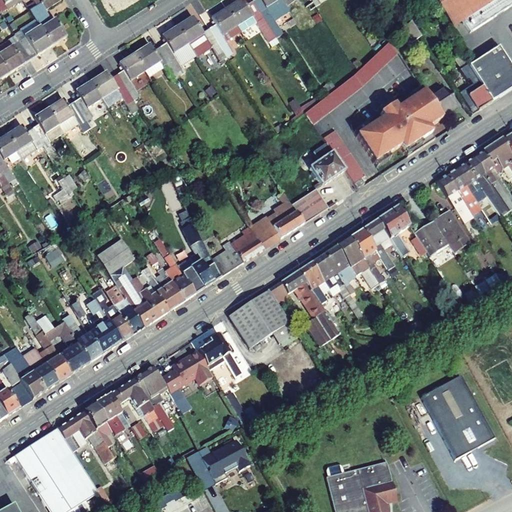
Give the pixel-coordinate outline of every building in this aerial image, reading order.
[(0,0),(0,14),(6,10),(7,11),(22,1),(21,0),(0,0)] [(31,0),(33,3),(26,7),(29,12),(47,0),(31,0)] [(51,48),(65,39),(54,21),(51,23),(44,11),(61,1),(60,0),(47,0),(29,12),(35,23),(39,29),(51,48)] [(273,22),(289,13),(285,7),(280,0),(256,0),(252,3),(276,40),(282,36),(273,22)] [(310,12),(316,8),(313,3),(310,0),(280,0),(285,7),(295,0),(300,0),(306,8),(307,7),(310,12)] [(435,0),(453,27),(495,0),(435,0)] [(256,25),(269,44),(276,40),(252,3),(246,7),(242,1),(226,10),(241,33),(241,34),(256,25)] [(241,33),(226,10),(211,20),(215,26),(209,30),(227,58),(233,54),(225,42),(241,33)] [(219,63),(227,58),(209,30),(202,34),(192,18),(177,28),(196,58),(210,49),(219,63)] [(290,28),(296,24),(293,20),(287,23),(290,28)] [(408,46),(421,38),(411,22),(400,33),(408,46)] [(39,29),(35,23),(14,36),(18,43),(25,39),(24,38),(39,29)] [(181,67),(196,58),(177,28),(162,38),(166,45),(160,49),(178,78),(185,73),(181,67)] [(29,61),(51,48),(39,29),(24,38),(25,39),(18,43),(29,61)] [(375,43),(371,36),(366,39),(370,46),(375,43)] [(271,48),(278,44),(276,40),(269,44),(271,48)] [(0,54),(12,48),(8,42),(0,46),(0,54)] [(29,61),(18,43),(12,48),(0,54),(0,62),(8,75),(23,66),(23,65),(29,61)] [(317,105),(306,113),(305,114),(312,125),(362,87),(398,55),(390,43),(357,73),(350,79),(336,90),(328,96),(317,105)] [(145,72),(159,63),(163,70),(171,82),(178,78),(160,49),(153,53),(149,46),(134,56),(145,72)] [(470,69),(492,103),(511,89),(511,66),(499,47),(469,68),(470,69)] [(130,82),(145,72),(134,56),(119,65),(123,72),(117,76),(133,101),(139,97),(130,82)] [(454,61),(460,70),(468,66),(461,56),(455,60),(454,61)] [(0,80),(8,75),(0,62),(0,80)] [(149,79),(163,70),(159,63),(145,72),(149,79)] [(471,102),(478,112),(492,103),(470,69),(463,74),(475,92),(468,97),(471,102)] [(131,115),(139,111),(135,105),(133,101),(117,76),(110,80),(106,74),(91,83),(101,100),(107,109),(121,99),(131,115)] [(328,96),(336,90),(331,82),(323,88),(328,96)] [(86,110),(101,100),(91,83),(75,93),(80,100),(73,104),(88,126),(93,122),(86,110)] [(210,98),(216,93),(212,87),(205,92),(210,98)] [(427,100),(440,119),(446,114),(444,111),(455,104),(445,89),(427,100)] [(410,102),(423,94),(421,90),(407,99),(410,102)] [(428,130),(441,121),(440,119),(427,100),(423,94),(410,102),(397,111),(394,106),(380,115),(383,120),(370,128),(357,137),(374,164),(388,156),(401,147),(408,158),(422,149),(415,138),(428,130)] [(306,113),(317,105),(314,100),(306,105),(308,107),(305,110),(306,113)] [(83,135),(90,130),(88,126),(73,104),(67,108),(63,101),(48,110),(64,134),(77,126),(83,135)] [(377,111),(380,115),(394,106),(392,102),(377,111)] [(465,105),(472,116),(478,112),(471,102),(465,105)] [(123,113),(128,110),(124,104),(120,107),(123,113)] [(50,144),(64,134),(48,110),(34,119),(38,126),(32,130),(43,147),(47,154),(53,150),(50,144)] [(305,114),(306,113),(305,110),(295,117),(297,120),(305,114)] [(284,130),(297,120),(295,117),(282,127),(284,130)] [(444,125),(441,121),(428,130),(430,134),(444,125)] [(354,133),(357,137),(370,128),(368,124),(354,133)] [(273,130),(277,134),(284,129),(280,125),(273,130)] [(32,130),(25,134),(21,127),(7,137),(17,153),(22,161),(43,147),(32,130)] [(345,173),(352,184),(360,179),(364,176),(334,132),(322,140),(326,145),(345,173)] [(501,141),(511,158),(511,133),(511,134),(501,141)] [(3,162),(17,153),(7,137),(0,141),(0,171),(8,185),(15,180),(3,162)] [(511,158),(501,141),(482,153),(493,170),(496,175),(502,171),(507,179),(509,180),(511,178),(511,158)] [(321,187),(322,188),(345,173),(326,145),(312,154),(318,163),(309,169),(318,183),(313,187),(315,190),(321,187)] [(54,165),(60,160),(53,150),(47,154),(54,165)] [(511,207),(489,172),(493,170),(482,153),(473,159),(508,213),(511,210),(511,207)] [(388,156),(374,164),(377,168),(390,160),(388,156)] [(508,213),(473,159),(464,165),(482,192),(486,190),(504,217),(508,213)] [(476,196),(482,192),(464,165),(455,171),(472,198),(476,196)] [(8,185),(0,171),(0,187),(5,195),(6,195),(12,191),(8,185)] [(471,216),(480,211),(477,205),(472,198),(455,171),(445,177),(471,216)] [(83,181),(88,176),(83,172),(79,177),(83,181)] [(180,208),(184,206),(169,173),(165,175),(180,208)] [(72,193),(76,189),(68,177),(63,180),(72,193)] [(463,225),(473,219),(471,216),(445,177),(436,183),(463,225)] [(356,190),(365,184),(360,179),(352,184),(356,190)] [(58,202),(72,193),(63,180),(58,183),(62,191),(53,197),(57,202),(58,202)] [(303,226),(328,209),(315,190),(290,207),(303,226)] [(60,205),(74,196),(72,193),(58,202),(60,205)] [(290,207),(283,196),(278,199),(283,206),(276,210),(276,215),(267,222),(263,221),(248,230),(263,252),(303,226),(290,207)] [(480,202),(476,196),(472,198),(477,205),(480,202)] [(195,296),(219,280),(211,263),(184,206),(180,208),(173,211),(190,247),(196,255),(177,268),(195,296)] [(409,228),(397,209),(377,222),(388,239),(401,259),(405,257),(407,255),(407,251),(405,247),(397,236),(409,228)] [(469,244),(449,213),(433,222),(454,254),(469,244)] [(394,268),(379,245),(388,239),(377,222),(361,232),(379,260),(388,272),(394,268)] [(426,254),(429,259),(434,255),(438,256),(441,254),(442,250),(448,247),(432,223),(425,228),(426,230),(422,232),(421,230),(414,235),(416,239),(426,254)] [(223,247),(227,253),(237,268),(263,252),(248,230),(248,229),(241,233),(244,237),(231,246),(229,243),(223,247)] [(71,234),(75,240),(81,236),(77,230),(71,234)] [(372,264),(379,260),(361,232),(349,240),(379,285),(384,282),(372,264)] [(65,245),(70,242),(67,236),(62,239),(65,245)] [(421,257),(426,254),(416,239),(411,242),(421,257)] [(164,273),(184,303),(195,296),(177,268),(159,240),(154,244),(171,269),(164,273)] [(377,294),(382,290),(379,285),(349,240),(335,249),(355,278),(360,285),(363,283),(362,282),(359,276),(363,273),(367,279),(373,289),(374,288),(377,294)] [(120,294),(124,301),(143,329),(167,314),(150,287),(144,290),(136,278),(131,281),(123,268),(134,261),(121,242),(96,258),(120,294)] [(33,253),(40,249),(36,244),(30,248),(33,253)] [(347,283),(355,278),(335,249),(324,256),(349,296),(354,293),(347,283)] [(44,258),(53,269),(64,261),(55,250),(44,258)] [(228,274),(237,268),(227,253),(219,258),(228,274)] [(146,258),(152,267),(158,263),(152,254),(146,258)] [(345,299),(349,296),(324,256),(311,264),(333,297),(339,293),(344,300),(345,299)] [(219,280),(228,274),(219,258),(211,263),(219,280)] [(298,273),(320,306),(326,302),(326,301),(333,297),(311,264),(298,273)] [(105,284),(95,269),(91,272),(101,287),(105,284)] [(150,287),(167,314),(184,303),(164,273),(162,270),(157,273),(160,277),(155,280),(148,269),(141,273),(150,287)] [(59,281),(64,278),(61,273),(52,278),(74,314),(94,301),(91,297),(90,294),(73,304),(59,281)] [(319,349),(339,337),(320,306),(298,273),(268,292),(278,308),(289,300),(287,296),(294,292),(312,321),(304,326),(319,349)] [(362,282),(367,279),(363,273),(359,276),(362,282)] [(496,276),(502,286),(511,280),(511,279),(509,275),(508,276),(507,275),(504,277),(501,273),(496,276)] [(485,282),(491,292),(502,286),(496,276),(496,275),(485,282)] [(75,291),(81,287),(78,281),(71,286),(75,291)] [(118,304),(114,298),(105,284),(101,287),(113,306),(133,336),(143,329),(124,301),(118,304)] [(94,301),(121,344),(133,336),(113,306),(107,310),(105,306),(106,301),(100,291),(91,297),(94,301)] [(249,350),(272,335),(279,345),(280,344),(294,335),(295,334),(278,308),(268,292),(228,318),(249,350)] [(114,298),(118,304),(124,301),(120,294),(114,298)] [(360,323),(365,320),(364,319),(352,299),(347,302),(360,323)] [(74,314),(88,336),(101,356),(121,344),(94,301),(74,314)] [(36,337),(37,336),(46,351),(45,351),(51,361),(45,365),(58,385),(71,376),(36,323),(31,314),(24,319),(36,337)] [(36,323),(71,376),(89,364),(66,328),(63,324),(54,330),(45,317),(36,323)] [(84,339),(74,323),(66,328),(89,364),(101,356),(88,336),(84,339)] [(298,339),(294,335),(280,344),(283,349),(298,339)] [(197,353),(206,369),(208,367),(213,364),(215,368),(224,363),(235,381),(242,376),(219,337),(209,343),(210,345),(206,347),(203,347),(198,350),(198,352),(197,353)] [(22,358),(16,349),(0,358),(0,364),(5,361),(32,402),(45,393),(22,358)] [(22,358),(45,393),(58,385),(45,365),(39,355),(35,349),(22,358)] [(45,365),(51,361),(45,351),(39,355),(45,365)] [(167,391),(169,395),(194,379),(199,387),(212,379),(206,369),(197,353),(188,358),(188,360),(182,364),(180,361),(171,367),(174,372),(160,381),(166,390),(167,391)] [(486,370),(504,404),(511,400),(511,369),(506,359),(486,370)] [(0,368),(3,374),(0,375),(0,377),(21,409),(32,402),(5,361),(0,364),(0,368)] [(162,425),(168,433),(174,430),(158,405),(163,402),(159,396),(158,395),(166,390),(152,368),(133,380),(159,420),(160,422),(162,425)] [(0,407),(7,418),(19,410),(21,409),(0,377),(0,407)] [(454,461),(494,440),(460,377),(421,399),(454,461)] [(149,426),(159,420),(133,380),(109,396),(116,407),(129,399),(136,411),(138,409),(149,426)] [(242,429),(259,420),(251,408),(251,406),(242,411),(232,394),(224,398),(242,429)] [(112,433),(123,450),(129,446),(122,436),(125,434),(120,427),(116,430),(110,421),(115,419),(121,415),(116,407),(109,396),(94,406),(112,433)] [(184,398),(175,404),(182,416),(191,410),(184,398)] [(106,450),(111,446),(106,437),(112,433),(94,406),(82,413),(106,450)] [(259,420),(263,417),(262,415),(260,416),(255,406),(251,408),(259,420)] [(105,466),(113,460),(106,450),(82,413),(57,429),(72,454),(82,447),(80,444),(88,438),(105,466)] [(116,430),(120,427),(115,419),(110,421),(116,430)] [(162,425),(160,422),(151,428),(153,431),(162,425)] [(134,434),(139,431),(134,423),(129,426),(134,434)] [(16,462),(48,511),(70,511),(85,502),(98,494),(96,490),(56,430),(8,461),(10,465),(16,462)] [(187,461),(204,492),(226,481),(224,476),(237,470),(241,474),(250,470),(236,443),(209,457),(206,452),(187,461)] [(184,461),(196,454),(194,451),(182,457),(184,461)] [(386,465),(386,464),(326,479),(334,511),(387,511),(386,505),(389,504),(386,490),(393,488),(389,473),(387,467),(386,465)] [(104,504),(109,501),(101,487),(96,490),(98,494),(104,504)] [(386,490),(389,504),(396,502),(393,488),(386,490)] [(175,508),(190,500),(186,494),(172,502),(175,508)] [(89,511),(91,511),(85,502),(70,511),(89,511)]
